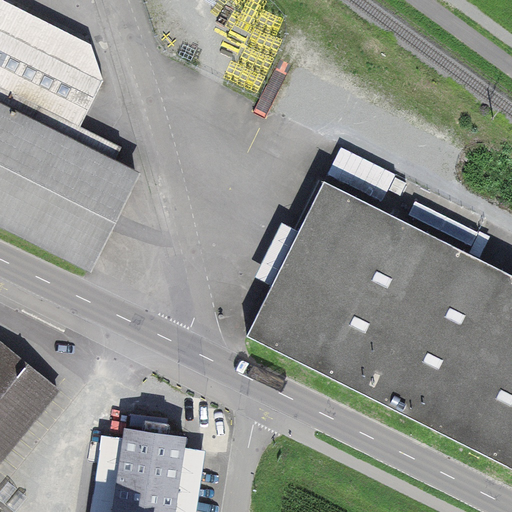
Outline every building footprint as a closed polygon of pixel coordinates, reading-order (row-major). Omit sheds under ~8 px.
[(0,2),(0,98),(70,131),(95,83),(84,44),(0,2)] [(130,172),(0,108),(0,227),(84,268),(130,172)] [(511,277),(315,180),(237,335),(511,472),(511,277)] [(0,460),(58,389),(0,341),(0,460)] [(128,428),(115,511),(172,511),(184,436),(128,428)]
